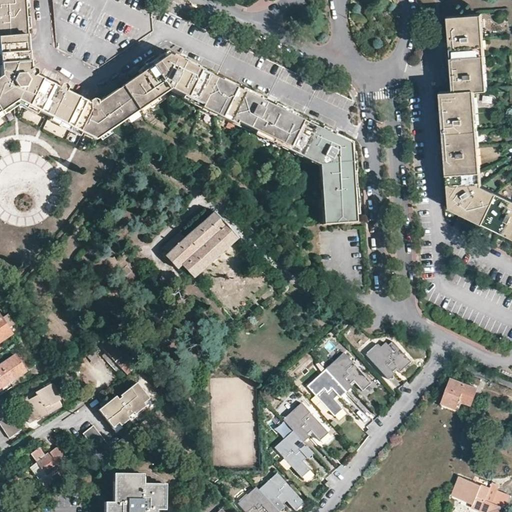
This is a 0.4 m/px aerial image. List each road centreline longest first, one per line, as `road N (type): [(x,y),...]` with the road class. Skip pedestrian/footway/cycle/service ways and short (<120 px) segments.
road 1 (residential): [(370,139),(332,111),(174,36),(92,77),(50,56),(43,0)]
road 2 (residential): [(405,308),(391,65)]
road 3 (residential): [(447,338),(431,371),(320,511)]
road 4 (residential): [(370,139),(383,301),(405,308)]
